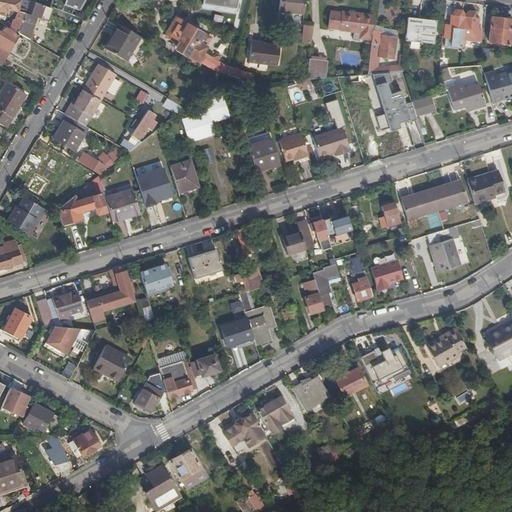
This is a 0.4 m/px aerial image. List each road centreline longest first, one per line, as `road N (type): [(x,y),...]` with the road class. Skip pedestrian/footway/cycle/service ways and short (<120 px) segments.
road 1 (residential): [(511,131),(0,290)]
road 2 (residential): [(511,262),(456,296),(347,326),(148,440)]
road 3 (tertiary): [(0,181),(106,0)]
road 4 (residential): [(148,440),(0,354)]
road 5 (residential): [(148,440),(36,511)]
